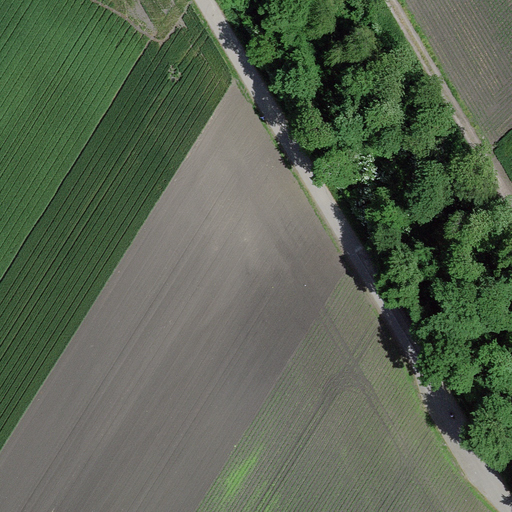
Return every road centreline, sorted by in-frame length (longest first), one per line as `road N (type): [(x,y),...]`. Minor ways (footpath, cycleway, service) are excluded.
road 1 (track): [(205,0),(511,510)]
road 2 (track): [(389,0),(511,206)]
